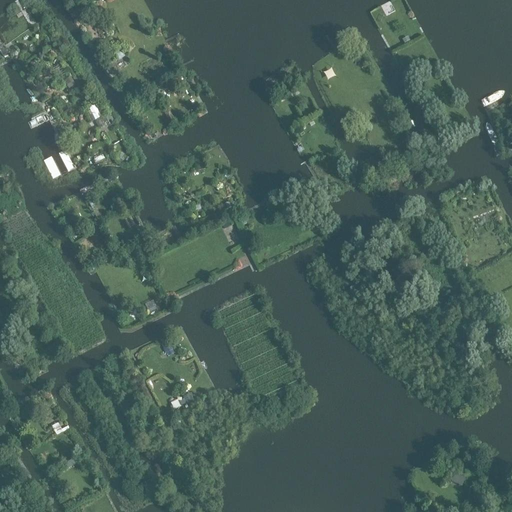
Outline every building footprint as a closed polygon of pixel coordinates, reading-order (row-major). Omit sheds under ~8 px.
[(92,13),(88,7),(79,12),(83,18),(92,13)] [(2,46),(0,47),(0,52),(5,59),(8,57),(7,56),(12,52),(9,48),(5,50),(2,46)] [(70,89),(76,85),(70,77),(64,81),(70,89)] [(100,129),(105,126),(104,124),(108,122),(107,119),(103,121),(101,117),(95,120),(100,129)] [(65,150),(59,154),(69,172),(75,169),(65,150)] [(54,180),(61,176),(52,158),(44,162),(54,180)] [(102,218),(93,201),(89,203),(98,220),(102,218)] [(156,306),(154,301),(145,305),(148,310),(156,306)] [(193,396),(192,394),(184,398),(185,399),(179,402),(182,407),(186,405),(187,407),(198,402),(195,395),(193,396)] [(182,407),(178,400),(171,404),(175,411),(182,407)] [(62,430),(58,424),(52,427),(57,436),(70,430),(68,427),(62,430)] [(75,459),(66,464),(68,469),(77,464),(75,459)]
